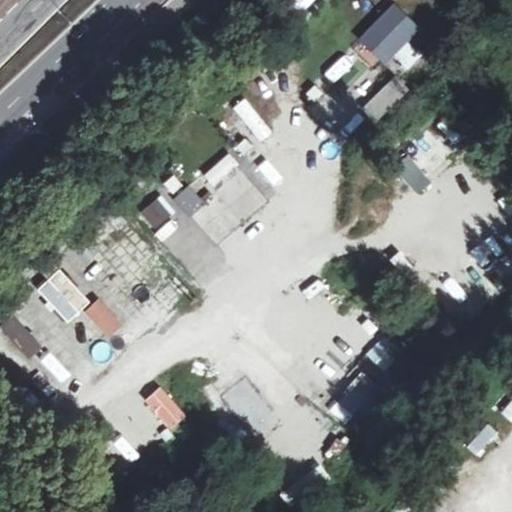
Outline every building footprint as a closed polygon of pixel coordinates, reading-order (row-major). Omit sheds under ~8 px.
[(407,71),(424,52),(389,22),(364,50),(382,65),(390,56),(407,71)] [(330,88),(347,70),(338,61),(321,78),(330,88)] [(400,165),(423,189),(445,168),(422,144),(400,165)] [(237,211),(256,196),(231,163),(211,178),(237,211)] [(173,198),(189,217),(205,203),(189,184),(173,198)] [(162,194),(140,209),(154,229),(175,214),(162,194)] [(202,278),(226,258),(218,247),(193,267),(202,278)] [(69,265),(55,279),(80,305),(94,291),(69,265)] [(335,399),(361,421),(391,386),(364,364),(335,399)] [(237,398),(258,386),(251,376),(231,388),(237,398)] [(164,384),(145,396),(166,429),(186,417),(164,384)] [(484,451),(507,428),(497,418),(474,441),(484,451)] [(511,480),(501,489),(511,502),(511,480)]
